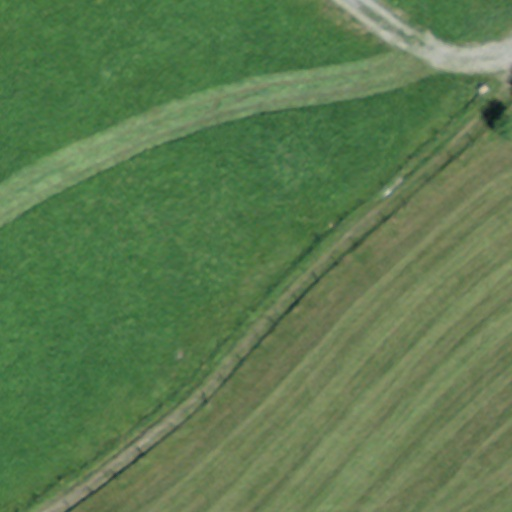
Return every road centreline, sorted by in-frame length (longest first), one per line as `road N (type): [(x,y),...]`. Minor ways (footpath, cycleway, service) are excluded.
road 1 (track): [(52,511),(164,423),(511,78)]
road 2 (track): [(511,55),(465,58),(397,30),(355,0)]
